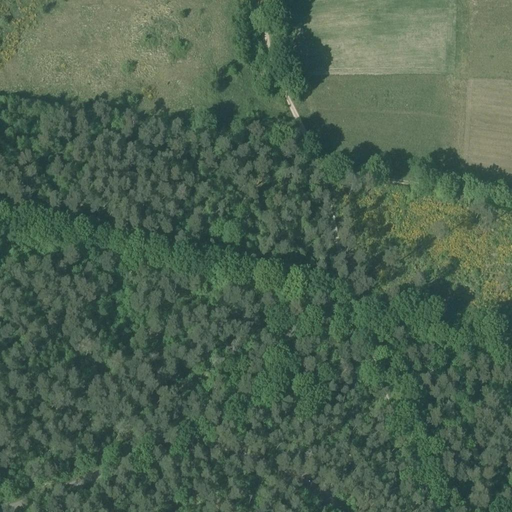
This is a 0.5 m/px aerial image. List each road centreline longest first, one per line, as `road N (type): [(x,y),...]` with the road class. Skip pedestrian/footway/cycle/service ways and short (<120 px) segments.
road 1 (track): [(348,305),(0,223)]
road 2 (track): [(428,511),(369,373),(317,176)]
road 3 (track): [(181,438),(369,373)]
road 4 (unclassified): [(0,505),(181,438)]
road 5 (track): [(317,176),(269,57),(271,0)]
road 6 (unclassified): [(337,511),(274,466),(181,438)]
